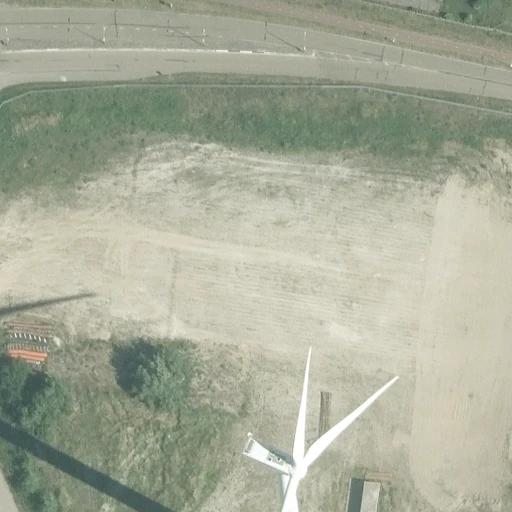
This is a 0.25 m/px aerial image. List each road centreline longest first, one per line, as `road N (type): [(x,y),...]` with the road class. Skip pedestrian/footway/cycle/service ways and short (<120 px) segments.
road 1 (tertiary): [(339,57),(243,30),(0,23)]
road 2 (tertiary): [(0,68),(339,57)]
road 3 (tertiary): [(511,85),(339,57)]
